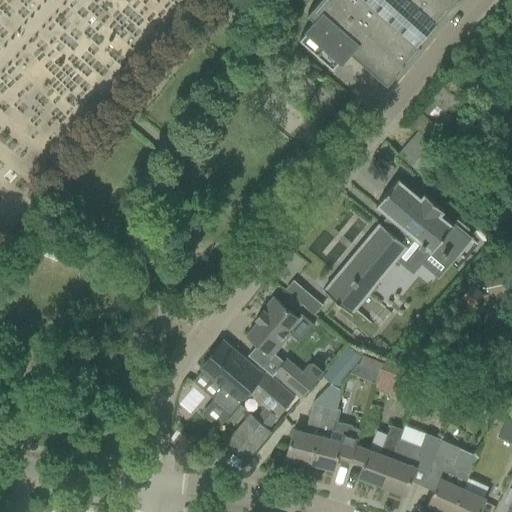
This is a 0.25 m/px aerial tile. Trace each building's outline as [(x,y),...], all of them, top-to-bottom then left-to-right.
[(437,19),(453,0),(317,0),(308,10),(316,18),(300,36),(333,65),(388,81),(421,43),(418,40),(436,19),(437,19)] [(425,136),(433,142),(443,131),(444,131),(454,120),(452,117),(465,102),(457,95),(465,86),(457,79),(491,40),(484,35),(410,123),(425,136)] [(401,154),(416,167),(424,174),(443,153),(435,146),(420,132),(401,154)] [(379,223),(323,290),(351,313),(396,259),(413,273),(421,263),(434,247),(452,261),(459,253),(471,238),(453,223),(452,224),(440,214),(444,210),(430,198),(426,202),(421,198),(398,179),(376,205),(390,217),(383,226),(379,223)] [(490,321),(498,327),(511,311),(503,303),(511,293),(511,287),(509,285),(506,275),(498,277),(484,293),(475,285),(463,299),(489,322),(490,321)] [(315,312),(322,302),(292,280),(285,291),(315,312)] [(258,321),(246,335),(262,348),(272,357),(291,335),(299,341),(314,324),(301,313),(298,316),(289,309),(274,296),(255,319),(258,321)] [(459,361),(474,376),(497,352),(495,349),(499,344),(489,335),(477,348),(474,346),(459,361)] [(244,398),(249,392),(263,375),(223,341),(201,368),(224,387),(214,398),(231,413),(244,398)] [(348,346),(323,377),(331,384),(338,389),(342,383),(362,357),(353,349),(348,346)] [(364,355),(360,364),(379,372),(383,362),(364,355)] [(287,360),(273,376),(297,396),(301,400),(315,383),(287,360)] [(380,376),(375,388),(395,396),(404,371),(383,362),(379,372),(378,375),(380,376)] [(263,375),(249,392),(266,407),(278,417),(297,396),(273,376),(267,371),(263,375)] [(422,378),(417,392),(433,399),(439,385),(422,378)] [(446,388),(444,395),(446,401),(453,404),(458,393),(446,388)] [(291,438),(286,457),(310,463),(324,406),(312,403),(306,430),(294,427),(291,438)] [(324,406),(310,463),(334,469),(338,455),(351,460),(356,443),(358,437),(360,430),(349,426),(338,423),(341,410),(337,409),(324,406)] [(250,414),(240,426),(227,441),(240,452),(241,451),(249,457),(271,431),(268,429),(278,417),(266,407),(256,419),(250,414)] [(511,418),(507,416),(501,431),(511,435),(511,418)] [(356,443),(351,460),(363,464),(359,476),(382,485),(400,436),(403,429),(391,425),(388,433),(376,429),(369,448),(356,443)] [(179,431),(170,442),(184,454),(193,443),(179,431)] [(400,436),(382,485),(405,494),(416,463),(429,467),(441,440),(425,433),(421,445),(400,436)] [(428,504),(446,511),(451,511),(463,488),(470,472),(453,465),(460,447),(441,440),(429,467),(427,473),(422,485),(434,490),(428,504)] [(463,488),(451,511),(478,511),(485,498),(463,488)]
